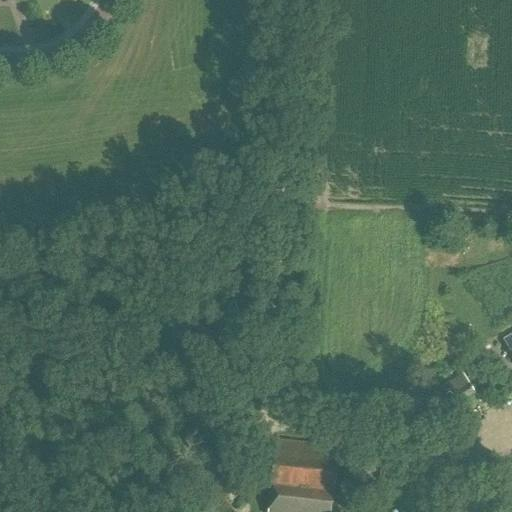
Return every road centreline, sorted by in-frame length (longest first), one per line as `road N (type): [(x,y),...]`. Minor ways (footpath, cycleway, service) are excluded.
road 1 (residential): [(287,0),(280,427),(410,455),(480,458),(511,448)]
road 2 (residential): [(0,66),(25,64),(86,36),(100,0)]
